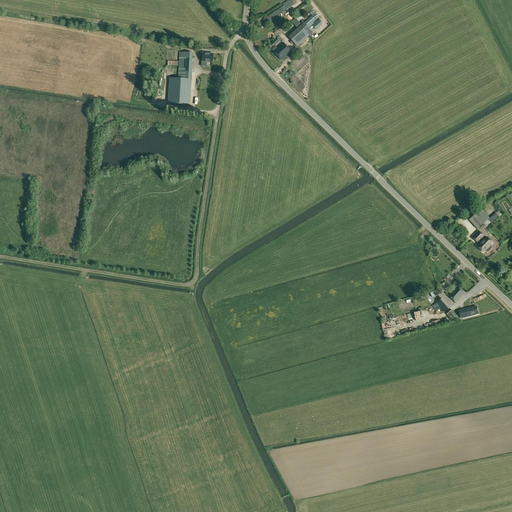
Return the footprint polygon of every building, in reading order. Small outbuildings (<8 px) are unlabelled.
[(285,11),(292,6),(289,2),(263,19),(266,24),(286,11),(285,11)] [(313,16),(304,23),(308,28),(314,23),(313,22),(318,18),(315,13),(313,16)] [(288,37),(297,46),(312,33),(308,28),(304,23),(302,25),(296,19),(292,23),(297,29),(288,37)] [(315,30),(322,24),(319,20),(312,26),(315,30)] [(279,42),(276,39),(271,44),(274,47),(279,42)] [(283,43),(277,48),(275,46),(272,50),(274,52),(281,60),(291,51),(283,43)] [(193,53),(180,52),(178,78),(170,78),(168,103),(190,105),(191,80),(193,53)] [(213,55),(203,54),(201,66),(206,67),(207,61),(212,62),(213,55)] [(477,213),(469,220),(477,229),(485,222),(477,213)] [(477,247),(483,252),(485,250),(488,252),(492,248),(490,246),(493,243),(486,237),(484,240),(481,238),(483,236),(479,232),(473,238),(477,242),(479,244),(477,247)] [(457,287),(449,296),(456,303),(465,293),(457,287)] [(442,298),(436,303),(444,313),(450,308),(442,298)] [(464,310),(464,309),(459,311),(461,318),(466,317),(465,314),(468,314),(468,316),(478,314),(476,306),(466,309),(467,310),(464,310)] [(452,310),(446,315),(453,322),(458,317),(452,310)]
